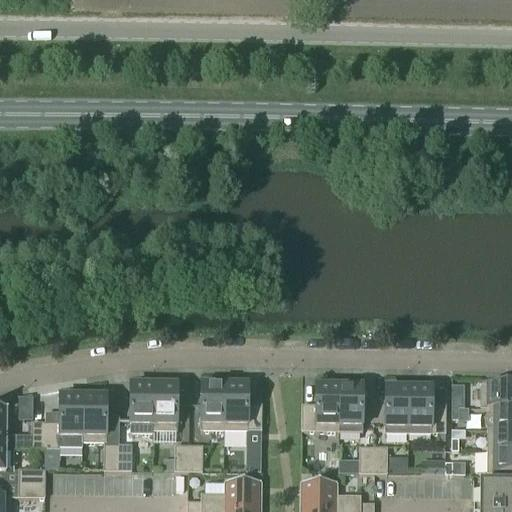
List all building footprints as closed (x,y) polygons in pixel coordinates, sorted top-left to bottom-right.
[(152,439),(152,437),(153,437),(153,390),(143,390),(143,387),(129,387),(129,439),(152,439)] [(223,436),(224,390),(214,390),(214,387),(200,387),(200,436),(223,436)] [(224,390),(223,436),(247,437),(247,436),(261,436),(261,410),(247,410),(248,387),(234,387),(234,390),(224,390)] [(153,390),(153,437),(176,437),(177,388),(163,388),(163,390),(153,390)] [(314,411),(301,410),(300,436),(314,436),(314,437),(338,438),(338,433),(338,394),(328,394),(328,391),(314,391),(314,411)] [(338,394),(338,433),(338,438),(361,438),(361,430),(362,391),(348,391),(348,394),(338,394)] [(511,391),(480,391),(479,414),(494,414),(494,413),(511,413),(511,391)] [(384,432),(383,439),(407,439),(407,432),(408,396),(398,396),(398,393),(384,393),(384,432)] [(407,432),(407,439),(430,439),(444,439),(445,416),(431,416),(431,393),(418,393),(417,396),(408,396),(407,432)] [(44,428),(44,454),(58,454),(58,453),(81,453),(81,448),(81,441),(82,441),(82,402),(72,402),(72,399),(58,399),(58,428),(44,428)] [(81,441),(81,448),(103,448),(103,450),(117,451),(117,421),(105,421),(106,399),(92,399),(92,402),(82,402),(82,441),(81,441)] [(451,401),(450,413),(458,413),(463,413),(463,401),(458,401),(451,401)] [(511,434),(511,413),(494,413),(494,414),(493,434),(493,435),(511,434)] [(0,453),(31,454),(31,441),(5,441),(5,416),(6,416),(6,414),(0,414),(0,453)] [(44,428),(31,428),(31,441),(31,454),(44,454),(44,428)] [(486,456),(511,456),(511,434),(493,435),(493,434),(486,434),(486,456)] [(116,476),(117,451),(103,450),(102,476),(116,476)] [(117,451),(116,476),(130,477),(130,451),(117,451)] [(173,477),(187,477),(187,451),(174,451),(173,477)] [(187,451),(187,477),(201,477),(201,451),(187,451)] [(0,477),(5,478),(12,478),(13,454),(0,453),(0,477)] [(372,479),(372,453),(358,453),(358,479),(372,479)] [(372,453),(372,479),(386,479),(386,453),(372,453)] [(511,456),(486,456),(485,479),(511,478),(511,456)] [(18,475),(17,490),(43,490),(43,479),(44,476),(18,475)] [(200,501),(200,507),(186,507),(186,511),(259,511),(260,487),(224,487),(224,501),(200,501)] [(300,488),(300,490),(299,511),(372,511),(373,509),(359,509),(359,502),(336,502),(336,488),(300,488)] [(511,511),(511,489),(479,490),(478,511),(511,511)] [(17,503),(43,503),(43,496),(43,490),(17,490),(17,503)] [(0,511),(9,511),(9,501),(0,500),(0,511)]
